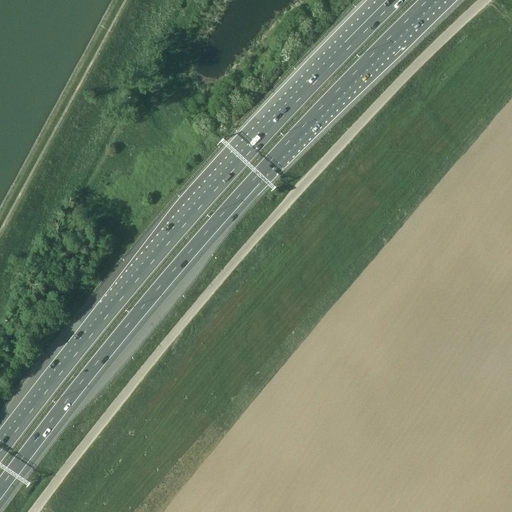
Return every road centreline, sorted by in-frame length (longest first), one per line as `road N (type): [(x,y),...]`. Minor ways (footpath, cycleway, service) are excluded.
road 1 (motorway): [(0,494),(167,281),(433,0)]
road 2 (motorway): [(393,0),(151,258),(0,447)]
road 3 (unclassified): [(152,511),(511,84)]
